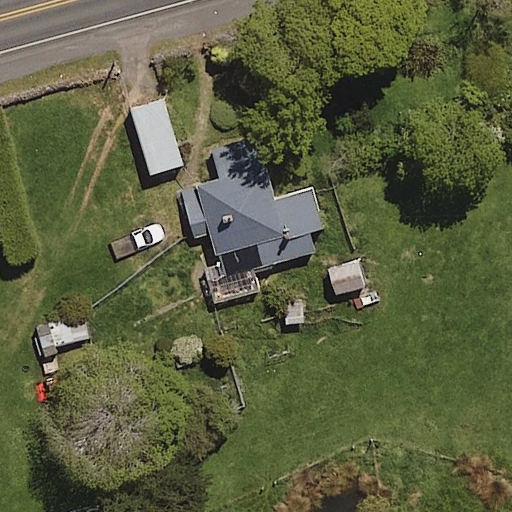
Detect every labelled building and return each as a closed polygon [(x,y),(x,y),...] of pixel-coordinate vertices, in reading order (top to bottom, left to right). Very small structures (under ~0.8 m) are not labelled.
[(166,96),(131,106),(152,177),(187,166),(166,96)] [(202,267),(213,305),(259,291),(253,269),(314,251),(308,233),(325,228),(312,184),(276,195),(258,135),(209,149),(218,177),(179,188),(195,239),(207,236),(215,263),(202,267)] [(358,259),(327,268),(336,297),(367,288),(358,259)] [(187,297),(177,274),(138,291),(148,314),(187,297)] [(93,338),(87,315),(45,325),(50,348),(93,338)]
